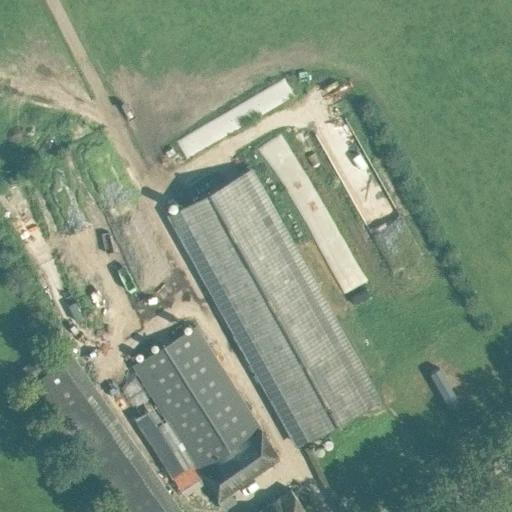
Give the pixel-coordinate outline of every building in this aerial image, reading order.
[(78,142),(87,172),(107,166),(97,136),(78,142)] [(371,404),(242,172),(170,212),(299,444),(371,404)] [(187,466),(198,487),(206,481),(218,499),(279,459),(192,326),(131,367),(194,462),(187,466)] [(69,354),(23,387),(112,511),(178,511),(180,511),(69,354)] [(185,495),(198,487),(187,466),(172,476),(185,495)] [(257,511),(306,511),(291,489),(257,511)]
